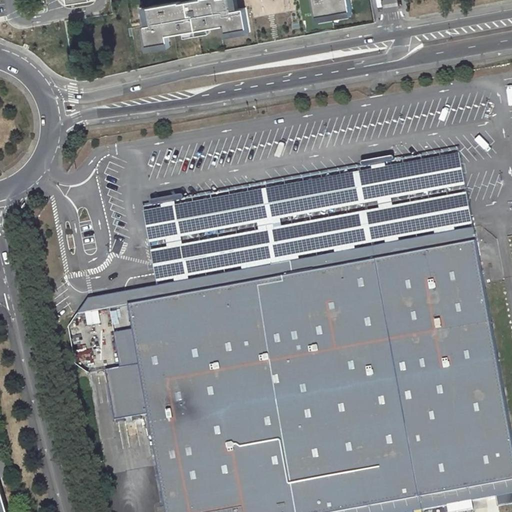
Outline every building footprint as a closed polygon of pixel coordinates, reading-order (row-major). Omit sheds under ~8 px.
[(144,22),(147,44),(169,41),(168,32),(224,23),(226,30),(248,26),(245,7),(234,8),(231,0),(186,0),(180,1),(179,0),(174,0),(149,5),(151,22),(144,22)] [(314,0),(317,15),(351,9),(349,0),(314,0)] [(40,53),(36,57),(47,66),(51,62),(40,53)] [(511,439),(473,229),(242,270),(238,276),(239,284),(196,292),(196,290),(188,285),(178,287),(172,295),(173,297),(128,305),(133,329),(114,333),(120,367),(106,370),(115,420),(149,414),(166,511),(345,511),(376,505),(376,511),(407,511),(495,496),(511,492),(511,439)] [(242,270),(88,298),(77,314),(85,313),(92,311),(128,305),(173,297),(172,295),(178,287),(188,285),(196,290),(196,292),(239,284),(238,276),(242,270)] [(92,311),(85,313),(87,325),(94,324),(92,311)] [(0,511),(8,511),(2,489),(0,489),(0,511)] [(511,492),(495,496),(497,506),(511,503),(511,492)]
